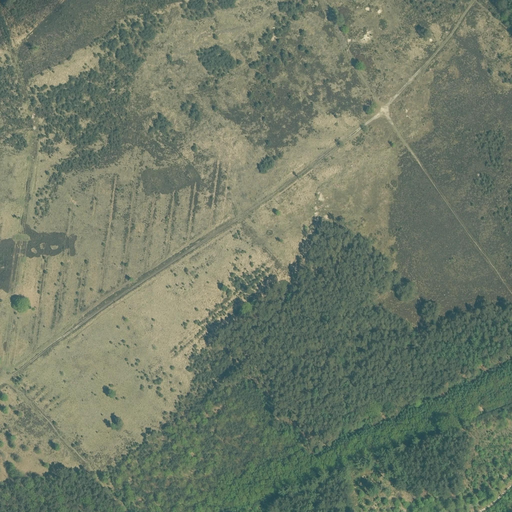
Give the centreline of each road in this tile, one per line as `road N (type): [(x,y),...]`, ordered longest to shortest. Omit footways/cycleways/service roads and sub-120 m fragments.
road 1 (track): [(382,110),(511,294)]
road 2 (track): [(122,511),(5,379)]
road 3 (track): [(382,110),(473,0)]
road 4 (track): [(382,110),(321,0)]
